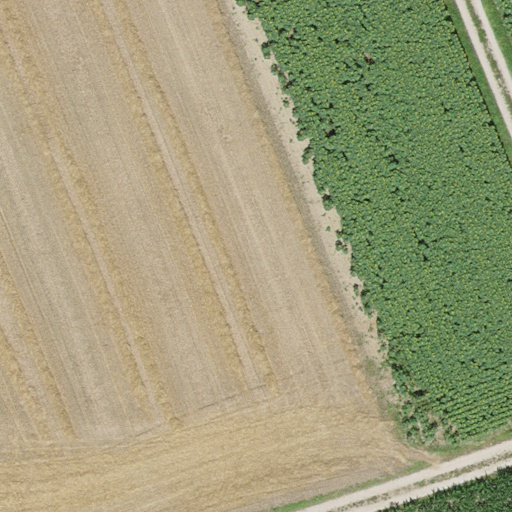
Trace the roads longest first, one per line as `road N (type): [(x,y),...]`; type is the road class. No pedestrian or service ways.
road 1 (track): [(323,511),(511,451)]
road 2 (track): [(511,135),(455,0)]
